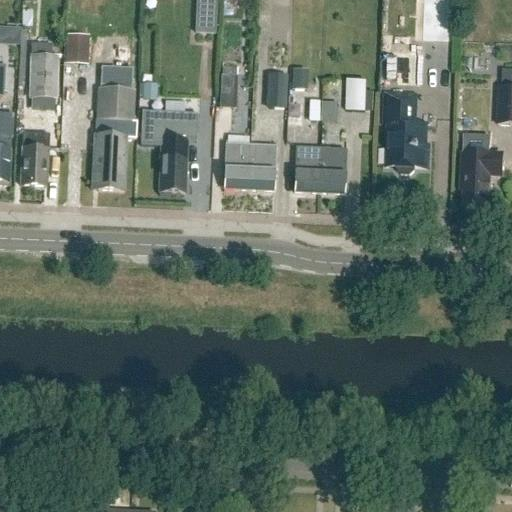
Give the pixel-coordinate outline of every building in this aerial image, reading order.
[(216,0),(196,0),(195,35),(215,36),(216,0)] [(448,41),(449,19),(449,0),(424,0),(424,18),(423,40),(448,41)] [(0,45),(21,46),(21,29),(0,28),(0,45)] [(66,37),(66,51),(87,53),(88,38),(66,37)] [(56,100),(57,62),(32,61),(31,100),(56,100)] [(131,93),(132,71),(101,70),(100,91),(96,91),(95,122),(133,124),(135,93),(131,93)] [(236,78),(237,70),(222,70),(221,78),(220,78),(219,111),(236,112),(237,78),(236,78)] [(285,111),(286,78),(266,77),(265,110),(285,111)] [(364,114),(366,83),(347,82),(345,113),(364,114)] [(511,91),(499,91),(498,127),(511,127),(511,91)] [(302,94),(289,94),(288,126),(300,126),(302,94)] [(427,172),(428,147),(425,147),(426,128),(414,127),(416,97),(386,96),(384,127),(389,127),(387,170),(397,171),(397,173),(401,178),(410,179),(415,174),(415,171),(427,172)] [(305,103),(304,120),(330,122),(331,105),(305,103)] [(161,148),(159,196),(159,198),(170,199),(170,196),(185,197),(186,163),(184,163),(185,133),(197,133),(198,116),(142,113),(140,147),(161,148)] [(12,140),(14,117),(0,116),(0,188),(10,189),(10,182),(8,182),(11,140),(12,140)] [(46,190),(48,138),(22,137),(20,189),(46,190)] [(94,139),(91,193),(123,195),(126,140),(94,139)] [(248,193),(250,148),(225,147),(223,192),(248,193)] [(250,148),(248,193),(274,194),(275,149),(250,148)] [(319,196),(321,151),(295,150),(293,195),(319,196)] [(321,151),(319,196),(344,197),(346,152),(321,151)] [(462,177),(461,193),(464,193),(464,209),(487,211),(488,182),(503,182),(504,162),(487,162),(472,161),(462,161),(462,177)]
